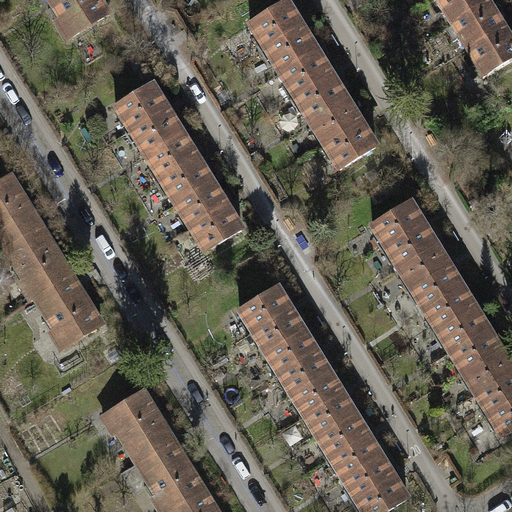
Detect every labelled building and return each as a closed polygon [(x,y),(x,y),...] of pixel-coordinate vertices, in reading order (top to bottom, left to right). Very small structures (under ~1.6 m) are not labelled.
[(94,0),(38,0),(63,40),(104,16),(94,0)] [(262,48),(304,22),(290,0),(285,0),(247,24),(262,48)] [(485,2),(484,0),(430,0),(446,25),(485,2)] [(502,28),(485,2),(446,25),(462,52),(502,28)] [(319,45),(304,22),(262,48),(276,72),(319,45)] [(511,58),(511,45),(502,28),(462,52),(479,79),(511,58)] [(292,97),(335,70),(319,45),(276,72),(292,97)] [(335,70),(292,97),(307,121),(349,95),(335,70)] [(127,132),(163,110),(148,86),(112,108),(127,132)] [(322,144),(364,118),(349,95),(307,121),(322,144)] [(178,134),(163,110),(127,132),(142,156),(178,134)] [(364,118),(322,144),(336,169),(379,143),(364,118)] [(157,181),(193,158),(178,134),(142,156),(157,181)] [(208,183),(193,158),(157,181),(172,205),(208,183)] [(6,178),(0,181),(0,249),(36,227),(6,178)] [(187,229),(223,207),(208,183),(172,205),(187,229)] [(369,225),(382,246),(419,224),(407,202),(369,225)] [(238,231),(223,207),(187,229),(202,253),(238,231)] [(432,245),(419,224),(382,246),(395,268),(432,245)] [(36,227),(0,249),(0,256),(27,301),(67,277),(36,227)] [(445,266),(432,245),(395,268),(408,289),(445,266)] [(458,288),(445,266),(408,289),(421,310),(458,288)] [(67,277),(27,301),(58,351),(97,327),(67,277)] [(236,311),(249,332),(287,309),(274,288),(236,311)] [(471,309),(458,288),(421,310),(434,332),(471,309)] [(300,330),(287,309),(249,332),(262,353),(300,330)] [(484,330),(471,309),(434,332),(447,353),(484,330)] [(262,353),(275,374),(313,351),(300,330),(262,353)] [(497,351),(484,330),(447,353),(459,374),(497,351)] [(326,372),(313,351),(275,374),(288,395),(326,372)] [(510,373),(497,351),(459,374),(472,395),(510,373)] [(288,395),(301,416),(339,393),(326,372),(288,395)] [(511,400),(511,375),(510,373),(472,395),(485,417),(511,400)] [(138,392),(98,416),(129,466),(169,441),(138,392)] [(351,415),(339,393),(301,416),(314,438),(351,415)] [(511,429),(511,400),(485,417),(498,438),(511,429)] [(314,438),(327,459),(364,436),(351,415),(314,438)] [(377,457),(364,436),(327,459),(340,480),(377,457)] [(169,441),(129,466),(157,511),(165,511),(200,491),(169,441)] [(340,480),(353,501),(390,478),(377,457),(340,480)] [(382,511),(403,499),(390,478),(353,501),(359,511),(382,511)] [(212,511),(200,491),(165,511),(212,511)]
